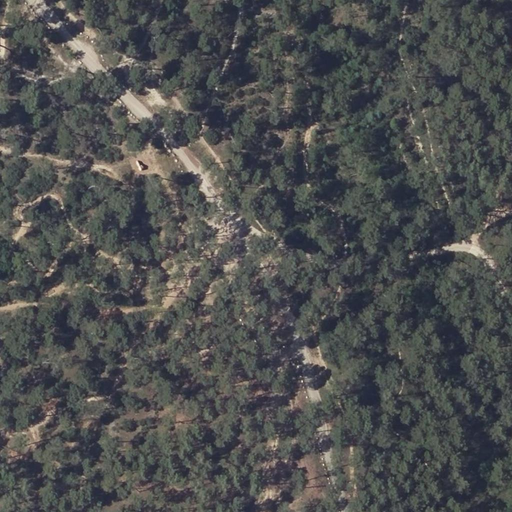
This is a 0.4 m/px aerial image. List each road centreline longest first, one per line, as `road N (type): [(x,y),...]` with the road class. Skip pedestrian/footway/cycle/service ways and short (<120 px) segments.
road 1 (unclassified): [(41,0),(243,233)]
road 2 (unclassified): [(243,233),(318,406),(351,511)]
road 3 (residential): [(511,297),(488,263),(468,251),(345,261),(243,233)]
road 4 (track): [(0,309),(167,303)]
